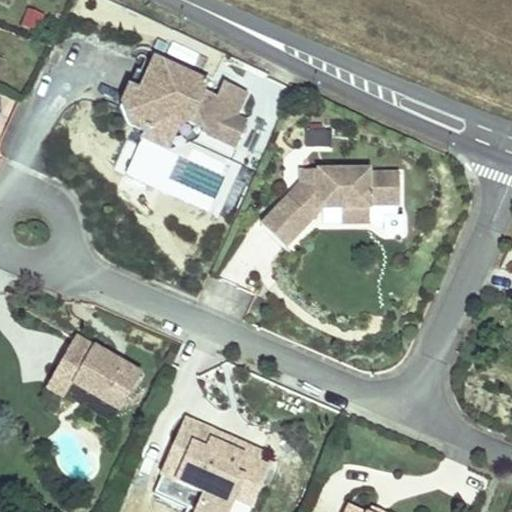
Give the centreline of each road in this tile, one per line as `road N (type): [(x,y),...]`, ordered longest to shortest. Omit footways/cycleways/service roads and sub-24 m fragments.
road 1 (residential): [(408,411),(67,262),(32,230)]
road 2 (tertiary): [(183,0),(331,83),(511,162)]
road 3 (tertiary): [(511,130),(186,0)]
road 4 (residential): [(511,175),(408,411)]
